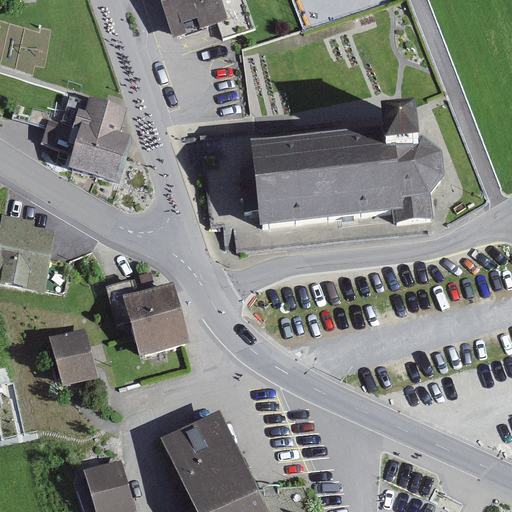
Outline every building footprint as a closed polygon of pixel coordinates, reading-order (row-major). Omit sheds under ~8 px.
[(217,0),(161,0),(175,39),(225,22),(217,0)] [(135,123),(88,109),(69,173),(116,187),(135,123)] [(429,195),(445,179),(441,152),(423,138),(419,139),(415,116),(383,120),(383,128),(251,144),(261,229),(393,214),(395,225),(432,221),(429,195)] [(50,240),(2,232),(0,245),(0,283),(42,290),(50,240)] [(188,347),(172,294),(131,307),(147,359),(182,348),(188,347)] [(97,383),(87,338),(53,346),(64,391),(97,383)] [(167,453),(195,511),(261,511),(221,427),(167,453)] [(138,511),(125,468),(89,480),(98,511),(138,511)]
